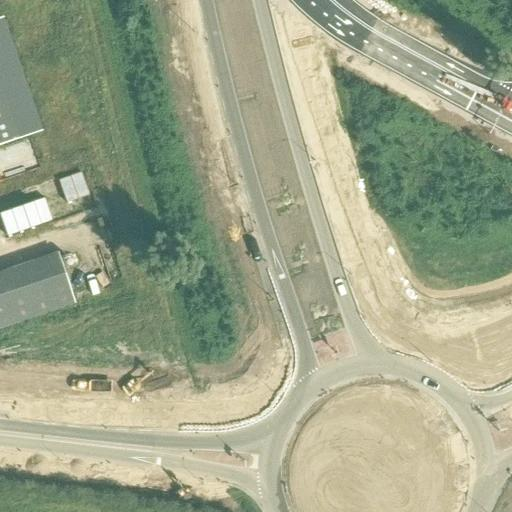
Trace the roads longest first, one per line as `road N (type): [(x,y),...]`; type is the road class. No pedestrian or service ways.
road 1 (tertiary): [(266,416),(0,409)]
road 2 (primary): [(240,153),(294,374)]
road 3 (primary): [(240,153),(309,364)]
road 4 (primary): [(419,353),(372,325),(307,173)]
road 5 (primary): [(373,354),(342,302),(307,173)]
road 6 (primary): [(307,173),(261,0)]
road 7 (tertiary): [(111,456),(143,476),(270,483)]
road 8 (primary): [(206,0),(240,153)]
road 9 (tertiary): [(111,456),(138,441),(262,443)]
road 10 (tertiary): [(111,456),(264,463)]
road 11 (primary): [(285,445),(350,497),(387,497),(410,486)]
